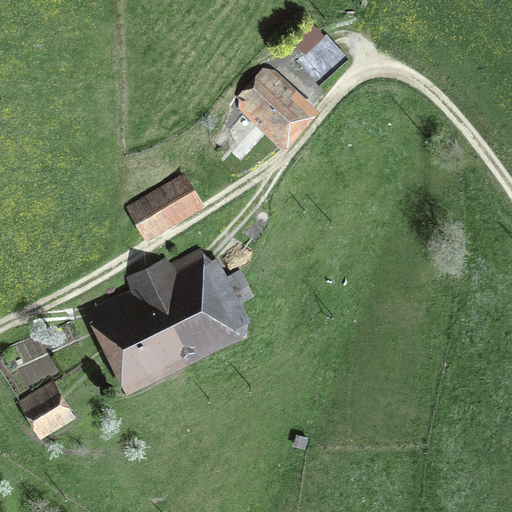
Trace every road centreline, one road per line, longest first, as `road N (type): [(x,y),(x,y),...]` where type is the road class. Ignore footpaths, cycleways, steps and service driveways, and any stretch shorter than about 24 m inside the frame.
road 1 (track): [(0,325),(139,254),(281,161),(339,89),(364,72),(390,68),(421,84),(511,189)]
road 2 (track): [(19,316),(103,308),(212,251),(248,214),(281,161)]
